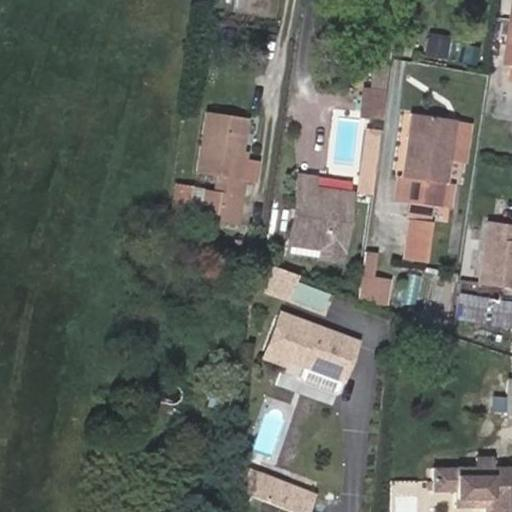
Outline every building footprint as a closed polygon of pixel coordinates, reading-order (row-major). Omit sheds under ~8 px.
[(447,40),(428,38),(425,56),(444,59),(447,40)] [(386,95),(365,92),(362,116),(382,120),(386,95)] [(207,114),(197,176),(215,178),(212,193),(202,191),(198,220),(235,225),(242,182),(235,181),(244,119),(207,114)] [(415,177),(424,117),(410,115),(402,176),(407,176),(403,200),(406,200),(412,201),(415,177)] [(454,121),(424,117),(415,177),(412,201),(433,204),(439,205),(443,181),(444,181),(454,121)] [(297,173),(288,237),(318,241),(315,257),(338,261),(348,194),(331,192),(330,195),(311,193),(313,175),(297,173)] [(174,186),(168,227),(183,229),(189,189),(174,186)] [(410,217),(412,201),(406,200),(403,216),(410,217)] [(433,204),(412,201),(410,217),(430,220),(433,204)] [(511,226),(490,222),(481,284),(511,288),(511,226)] [(372,251),(363,250),(359,276),(368,277),(372,251)] [(275,266),(263,262),(254,259),(251,258),(247,284),(273,293),(275,266)] [(275,266),(273,293),(285,298),(294,274),(275,266)] [(368,277),(359,276),(356,297),(386,309),(390,280),(368,277)] [(511,318),(511,303),(460,296),(457,318),(511,327),(511,318)] [(288,350),(291,316),(277,311),(269,331),(269,336),(267,349),(281,354),(284,348),(288,350)] [(309,343),(312,324),(291,316),(288,350),(308,358),(309,343)] [(331,362),(334,333),(312,324),(309,343),(308,358),(331,366),(331,362)] [(351,339),(334,333),(331,362),(331,366),(339,369),(351,339)] [(475,458),(456,458),(456,498),(486,499),(486,511),(511,511),(511,455),(498,456),(499,445),(475,445),(475,458)] [(453,469),(434,468),(433,489),(454,489),(453,469)] [(303,511),(311,494),(262,476),(254,496),(297,511),(303,511)]
